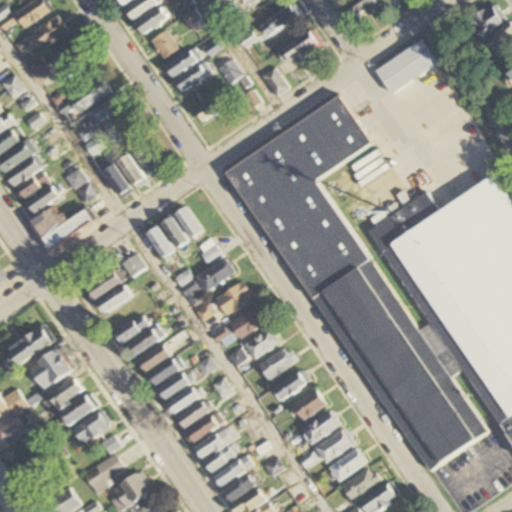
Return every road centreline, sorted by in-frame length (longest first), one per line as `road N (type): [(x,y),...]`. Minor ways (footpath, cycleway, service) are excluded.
road 1 (residential): [(439,511),(89,0)]
road 2 (residential): [(0,308),(421,17)]
road 3 (residential): [(204,511),(0,210)]
